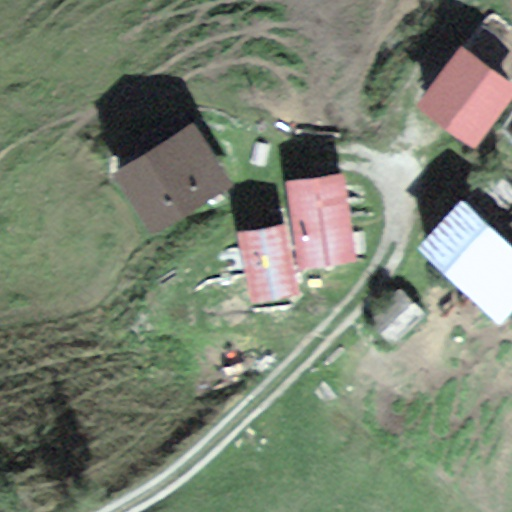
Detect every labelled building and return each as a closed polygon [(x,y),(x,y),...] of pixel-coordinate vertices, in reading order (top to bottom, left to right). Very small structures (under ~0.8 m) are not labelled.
[(511,107),(511,76),(460,45),(420,111),(486,151),(511,107)] [(195,125),(115,181),(160,245),(239,189),(195,125)] [(294,180),(305,270),(358,263),(347,174),(294,180)] [(511,308),(511,207),(476,179),(421,247),(506,316),(511,308)] [(295,293),(288,218),(228,223),(234,298),(295,293)] [(372,324),(393,346),(423,318),(402,296),(372,324)]
